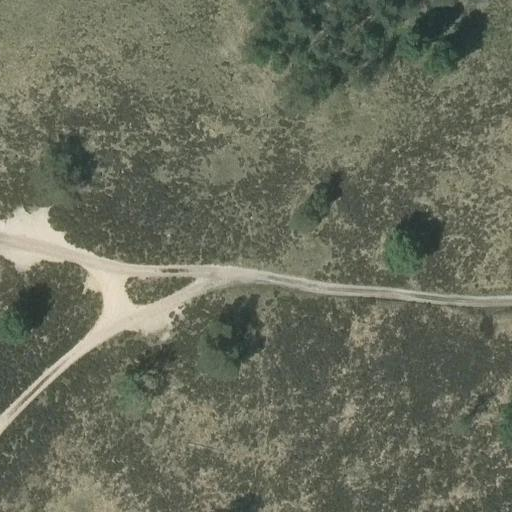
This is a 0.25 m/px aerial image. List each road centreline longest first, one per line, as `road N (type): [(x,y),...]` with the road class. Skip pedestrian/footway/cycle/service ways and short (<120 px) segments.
road 1 (track): [(110,275),(265,271),(296,289),(511,302)]
road 2 (track): [(0,233),(88,256),(110,275),(120,304),(114,320),(0,420)]
